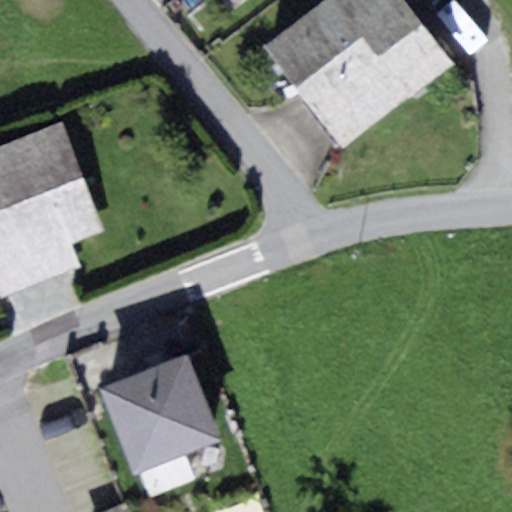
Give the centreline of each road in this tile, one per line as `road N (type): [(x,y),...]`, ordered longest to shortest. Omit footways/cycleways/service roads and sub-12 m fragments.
road 1 (residential): [(0,363),(319,232)]
road 2 (residential): [(319,232),(125,0)]
road 3 (residential): [(319,232),(390,215),(511,205)]
